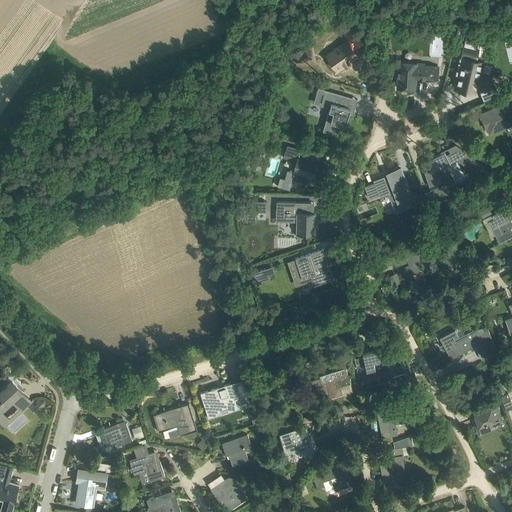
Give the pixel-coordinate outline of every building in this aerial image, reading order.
[(346,41),(327,54),(337,69),(357,55),(346,41)] [(457,82),(456,87),(470,90),(471,85),(481,87),(488,84),(476,82),(478,75),(480,70),(479,70),(479,68),(480,68),(481,64),(481,63),(481,62),(473,60),(476,48),(464,45),(461,58),(460,57),(456,75),(459,75),(458,77),(457,82)] [(298,51),(298,59),(311,59),(311,50),(304,51),(298,51)] [(399,61),(397,87),(415,88),(416,78),(434,80),(434,78),(437,78),(438,68),(434,68),(434,66),(416,65),(416,63),(399,61)] [(338,91),(340,83),(329,80),(327,88),(338,91)] [(325,122),(323,130),(337,135),(340,127),(340,124),(345,126),(349,112),(351,107),(344,106),(347,96),(348,96),(327,89),(326,92),(322,105),(329,107),(326,119),(325,122)] [(506,125),(511,122),(511,113),(507,102),(486,112),(484,113),(486,116),(481,118),(485,127),(488,126),(490,132),(506,125)] [(308,178),(317,181),(325,155),(287,144),(283,156),(293,159),(290,170),(293,171),(292,173),(308,178)] [(426,175),(429,186),(438,183),(441,182),(440,180),(436,170),(457,159),(476,173),(488,167),(455,144),(447,148),(448,148),(450,152),(446,154),(445,152),(440,154),(425,161),(426,163),(422,165),(426,175)] [(252,167),(260,169),(265,153),(256,151),(252,167)] [(490,159),(483,155),(480,159),(487,164),(490,159)] [(373,180),(380,197),(394,191),(397,199),(391,201),(395,212),(397,211),(412,206),(408,196),(411,195),(401,167),(386,173),(386,175),(373,180)] [(439,187),(439,186),(425,191),(426,194),(428,199),(442,195),(439,187)] [(256,211),(265,211),(266,201),(244,200),(244,219),(255,220),(256,211)] [(297,212),(297,236),(308,236),(308,234),(315,234),(315,212),(311,212),(311,202),(276,201),(276,209),(283,209),(283,212),(297,212)] [(489,221),(496,235),(500,243),(500,242),(511,235),(511,229),(511,227),(511,226),(511,221),(511,219),(511,218),(511,213),(508,206),(492,215),(493,218),(489,221)] [(483,217),(492,212),(489,208),(480,212),(483,217)] [(436,261),(431,252),(428,245),(395,262),(398,269),(402,267),(407,276),(436,261)] [(295,258),(287,261),(288,262),(289,261),(296,279),(302,277),(302,278),(308,276),(311,285),(310,285),(311,286),(335,278),(334,277),(333,277),(330,267),(328,268),(327,263),(329,263),(324,248),(308,253),(309,253),(295,258)] [(253,272),(255,278),(265,275),(263,269),(253,272)] [(469,314),(477,310),(472,301),(464,304),(469,314)] [(447,351),(452,349),(453,348),(457,356),(457,355),(475,345),(485,340),(478,327),(459,337),(454,328),(455,329),(440,336),(440,335),(439,335),(447,351)] [(507,346),(502,337),(494,341),(498,350),(507,346)] [(355,357),(359,375),(367,374),(368,376),(384,373),(385,376),(391,375),(389,364),(380,365),(378,359),(394,356),(391,342),(368,350),(368,348),(362,350),(364,356),(355,358),(355,356),(355,357)] [(261,376),(264,382),(273,400),(299,387),(295,379),(291,381),(288,374),(295,370),(291,363),(290,364),(291,365),(278,371),(278,370),(277,371),(278,372),(269,376),(268,373),(261,376)] [(320,377),(322,384),(324,389),(323,389),(326,397),(342,392),(340,384),(350,381),(345,366),(345,367),(326,373),(325,372),(326,375),(320,377)] [(395,384),(399,383),(408,380),(406,373),(393,377),(395,384)] [(246,393),(242,378),(230,382),(230,383),(200,392),(208,418),(221,414),(220,409),(227,407),(229,411),(238,408),(234,397),(246,393)] [(21,410),(32,400),(13,380),(0,391),(0,412),(13,401),(21,410)] [(371,387),(363,389),(365,396),(373,394),(371,387)] [(511,407),(511,402),(508,392),(501,394),(506,409),(511,407)] [(496,423),(495,422),(494,417),(500,414),(493,395),(485,398),(488,404),(473,410),(478,422),(475,423),(479,433),(491,429),(490,425),(496,423)] [(40,398),(30,407),(36,413),(45,404),(40,398)] [(401,404),(395,406),(392,406),(391,402),(386,403),(385,399),(373,401),(374,402),(375,402),(381,430),(379,430),(380,430),(382,436),(381,436),(381,437),(398,434),(396,423),(405,421),(403,421),(400,405),(401,405),(401,404)] [(154,414),(157,424),(159,430),(167,427),(170,436),(180,433),(180,434),(197,429),(189,403),(190,403),(190,402),(153,414),(154,414)] [(104,445),(123,438),(124,442),(132,439),(126,423),(127,423),(127,422),(119,425),(118,422),(111,424),(109,421),(110,424),(99,428),(104,445)] [(135,438),(137,438),(144,435),(141,425),(133,428),(132,428),(135,438)] [(298,449),(300,456),(314,451),(306,425),(279,433),(282,443),(285,442),(288,452),(298,449)] [(233,464),(249,458),(244,445),(251,443),(248,433),(222,442),(226,453),(229,452),(233,464)] [(203,438),(197,443),(202,449),(208,444),(203,438)] [(394,486),(393,481),(393,479),(408,476),(406,476),(403,453),(402,446),(386,448),(387,456),(383,456),(384,463),(379,464),(380,464),(384,487),(383,487),(383,488),(394,486)] [(149,469),(152,479),(165,475),(160,460),(158,461),(155,450),(130,458),(135,473),(149,469)] [(343,462),(324,470),(324,472),(312,477),(316,488),(325,485),(327,489),(334,486),(336,491),(337,491),(336,490),(351,484),(352,485),(343,460),(342,461),(343,462)] [(0,464),(0,510),(7,511),(10,511),(18,484),(19,485),(20,484),(6,481),(10,468),(14,469),(14,468),(0,464)] [(77,502),(92,505),(95,483),(105,484),(107,472),(79,468),(77,480),(80,481),(77,502)] [(107,472),(105,484),(105,487),(104,489),(120,491),(114,472),(107,471),(107,472)] [(230,509),(248,497),(239,485),(234,477),(231,476),(227,479),(226,478),(211,488),(220,501),(223,499),(230,509)] [(172,490),(146,498),(150,511),(153,511),(165,508),(166,511),(181,511),(178,500),(175,500),(172,490)] [(130,505),(139,502),(136,495),(128,498),(130,505)]
